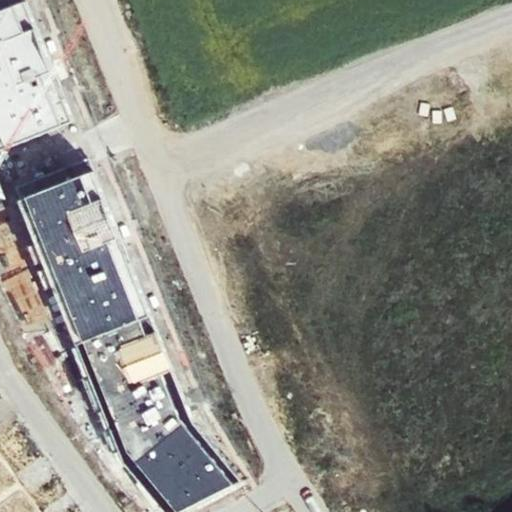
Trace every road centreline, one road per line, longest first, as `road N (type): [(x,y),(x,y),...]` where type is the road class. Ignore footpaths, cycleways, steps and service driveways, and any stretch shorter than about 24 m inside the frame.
road 1 (residential): [(297,488),(89,0)]
road 2 (residential): [(0,329),(35,401),(112,511)]
